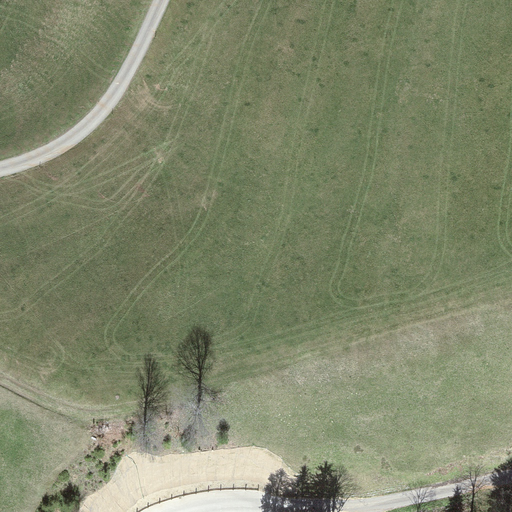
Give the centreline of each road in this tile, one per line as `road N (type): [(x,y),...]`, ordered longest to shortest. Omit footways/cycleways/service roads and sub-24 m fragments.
road 1 (track): [(0,377),(53,406),(112,412),(360,334)]
road 2 (track): [(175,511),(208,503),(355,505),(511,476)]
road 3 (track): [(160,0),(98,113),(59,145),(0,168)]
